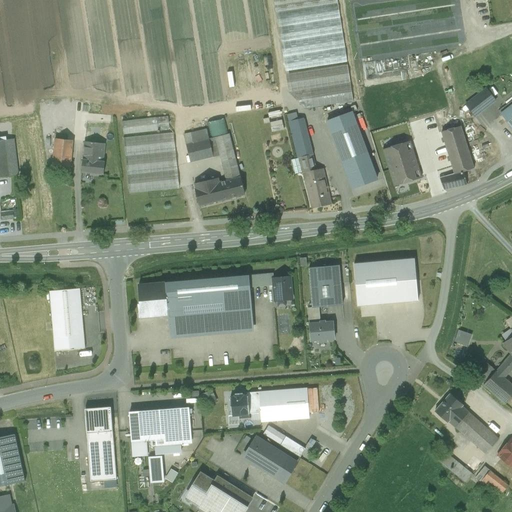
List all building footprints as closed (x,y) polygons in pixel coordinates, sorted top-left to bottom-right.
[(337,0),(273,0),(276,13),(338,3),(337,0)] [(338,3),(276,13),(286,74),(289,74),(288,71),(347,62),(338,3)] [(289,74),(286,74),(289,93),(305,109),(353,102),(347,65),(289,74)] [(486,89),(465,105),(475,117),(495,101),(486,89)] [(511,105),(500,114),(511,130),(511,129),(511,105)] [(267,113),(272,132),(284,129),(279,110),(267,113)] [(298,112),(287,116),(288,122),(302,118),(298,112)] [(377,180),(352,112),(327,121),(352,189),(377,180)] [(168,117),(122,122),(123,136),(170,131),(168,117)] [(302,118),(288,122),(291,133),(306,129),(304,124),(302,118)] [(439,126),(424,130),(426,137),(430,136),(441,132),(439,126)] [(460,126),(441,132),(454,174),(474,169),(460,126)] [(183,133),(186,145),(209,139),(206,127),(183,133)] [(306,129),(291,133),(298,158),(311,155),(312,154),(306,129)] [(390,132),(379,136),(384,150),(394,147),(390,132)] [(441,132),(430,136),(442,178),(454,174),(441,132)] [(173,133),(123,139),(130,196),(179,188),(173,133)] [(229,134),(209,139),(211,145),(217,144),(220,157),(225,155),(225,154),(234,152),(229,134)] [(14,139),(6,140),(11,177),(18,176),(14,139)] [(74,141),(55,139),(52,170),(70,172),(74,141)] [(186,145),(191,164),(214,158),(211,145),(209,139),(186,145)] [(6,140),(0,141),(0,178),(11,177),(6,140)] [(104,144),(86,142),(84,160),(102,162),(104,144)] [(394,147),(384,150),(392,178),(412,172),(410,168),(416,166),(410,142),(394,147)] [(217,144),(211,145),(214,158),(220,157),(217,144)] [(234,152),(225,154),(225,155),(232,180),(240,178),(234,152)] [(225,155),(220,157),(226,182),(232,180),(225,155)] [(311,155),(299,158),(302,173),(315,170),(311,155)] [(84,160),(83,160),(82,173),(103,175),(105,162),(102,162),(84,160)] [(412,172),(392,178),(395,186),(399,197),(426,189),(422,176),(420,176),(416,166),(410,168),(412,172)] [(315,170),(302,173),(311,208),(332,202),(323,168),(315,170)] [(442,178),(439,178),(444,190),(477,181),(474,169),(454,174),(442,178)] [(226,182),(219,183),(224,201),(245,196),(240,178),(232,180),(226,182)] [(218,179),(194,185),(200,207),(224,201),(219,183),(218,179)] [(13,212),(1,213),(2,221),(14,219),(13,212)] [(415,259),(354,264),(357,306),(418,301),(415,259)] [(339,265),(309,268),(312,308),(319,308),(342,305),(339,265)] [(273,274),(249,276),(250,288),(273,286),(273,278),(274,278),(273,274)] [(249,276),(165,283),(168,315),(170,339),(254,332),(250,288),(249,276)] [(274,278),(273,278),(273,286),(275,301),(292,300),(290,277),(274,278)] [(168,315),(165,283),(139,285),(141,313),(147,313),(152,316),(168,315)] [(80,289),(49,291),(54,351),(85,349),(80,289)] [(319,308),(312,308),(308,308),(309,324),(319,323),(319,322),(320,322),(319,308)] [(319,323),(309,324),(311,341),(318,341),(318,342),(327,342),(327,340),(334,339),(333,322),(326,323),(325,321),(320,322),(319,322),(319,323)] [(511,327),(508,330),(507,332),(504,335),(503,337),(506,341),(503,343),(510,354),(511,356),(511,327)] [(468,334),(459,332),(456,341),(465,344),(468,334)] [(511,356),(510,354),(495,371),(504,378),(511,370),(511,356)] [(495,371),(486,363),(475,375),(484,384),(495,371)] [(511,385),(504,378),(495,371),(484,384),(483,385),(506,404),(511,396),(511,385)] [(307,388),(259,392),(260,413),(261,422),(309,419),(307,388)] [(259,392),(247,393),(247,396),(248,396),(249,414),(251,414),(260,413),(259,392)] [(242,393),(235,394),(235,397),(230,398),(231,416),(239,415),(239,419),(251,418),(251,414),(249,414),(248,396),(247,396),(243,397),(242,393)] [(463,405),(450,394),(435,411),(448,423),(449,422),(462,406),(463,405)] [(499,440),(462,406),(449,422),(485,455),(499,440)] [(90,482),(116,480),(110,408),(85,410),(90,482)] [(189,408),(129,412),(132,442),(191,437),(189,408)] [(46,418),(46,427),(60,426),(59,417),(46,418)] [(15,435),(0,437),(0,486),(24,482),(15,435)] [(305,448),(285,435),(280,444),(299,456),(305,448)] [(288,457),(256,437),(244,457),(275,477),(288,457)] [(511,438),(497,455),(511,467),(511,438)] [(456,461),(445,452),(438,461),(450,471),(451,470),(450,469),(451,468),(451,467),(456,461)] [(161,455),(148,456),(148,469),(139,469),(140,484),(162,483),(161,455)] [(472,474),(456,461),(451,467),(451,468),(450,469),(451,470),(450,471),(465,483),(472,474)] [(485,467),(476,478),(481,482),(490,471),(485,467)] [(508,486),(490,471),(481,482),(499,497),(508,486)] [(214,483),(200,474),(186,495),(200,504),(211,486),(214,483)] [(252,499),(217,477),(214,483),(211,486),(247,508),(252,499)] [(244,511),(247,508),(211,486),(200,504),(198,508),(204,511),(208,511),(210,510),(213,511),(244,511)] [(0,511),(15,511),(14,505),(11,505),(9,495),(0,497),(0,511)]
